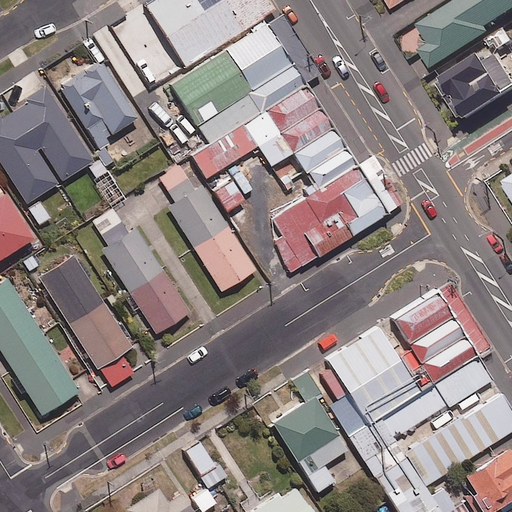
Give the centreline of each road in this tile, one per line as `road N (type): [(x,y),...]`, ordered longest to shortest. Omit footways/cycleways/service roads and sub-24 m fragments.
road 1 (residential): [(20,493),(431,233),(442,207)]
road 2 (tertiary): [(310,0),(442,207)]
road 3 (tertiary): [(442,207),(511,317)]
